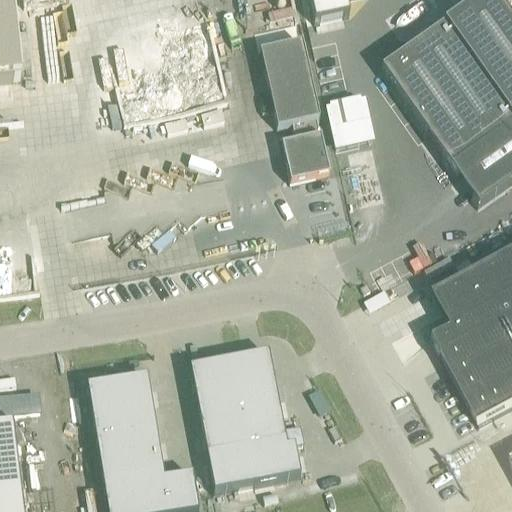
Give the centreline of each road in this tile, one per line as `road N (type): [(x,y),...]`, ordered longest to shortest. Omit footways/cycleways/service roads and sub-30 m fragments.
road 1 (unclassified): [(425,511),(320,318),(293,290),(0,343)]
road 2 (unknown): [(280,206),(301,294),(380,227),(400,176),(371,67),(392,0)]
road 3 (unknown): [(55,275),(191,252),(280,206)]
road 4 (unknown): [(50,215),(246,192),(280,206)]
road 5 (unknown): [(67,167),(254,138)]
road 6 (unknown): [(67,167),(84,28),(102,0)]
road 7 (unknown): [(222,0),(254,138)]
